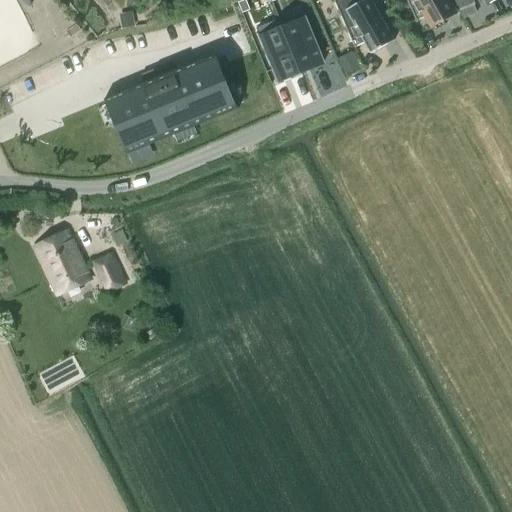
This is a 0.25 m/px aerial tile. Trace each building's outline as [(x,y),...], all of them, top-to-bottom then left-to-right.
[(334,0),(355,47),(364,43),(370,54),(394,41),(371,0),(334,0)] [(457,13),(450,0),(408,0),(418,21),(427,16),(433,27),(457,13)] [(455,0),(460,11),(461,10),(473,5),(476,4),(473,0),(455,0)] [(473,5),(461,10),(464,18),(476,12),(473,5)] [(124,30),(136,28),(133,14),(121,16),(124,30)] [(302,14),(280,23),(299,68),(321,58),(302,14)] [(278,19),(256,29),(277,77),(299,68),(280,23),(278,19)] [(100,86),(100,87),(124,142),(236,94),(212,39),(100,86)] [(354,58),(340,65),(346,76),(359,69),(354,58)] [(19,83),(0,94),(0,96),(11,114),(31,102),(19,83)] [(9,213),(13,219),(20,216),(17,210),(9,213)] [(58,297),(91,280),(68,232),(36,248),(58,297)] [(108,293),(125,285),(112,256),(95,264),(108,293)] [(155,328),(148,333),(151,338),(158,334),(155,328)]
